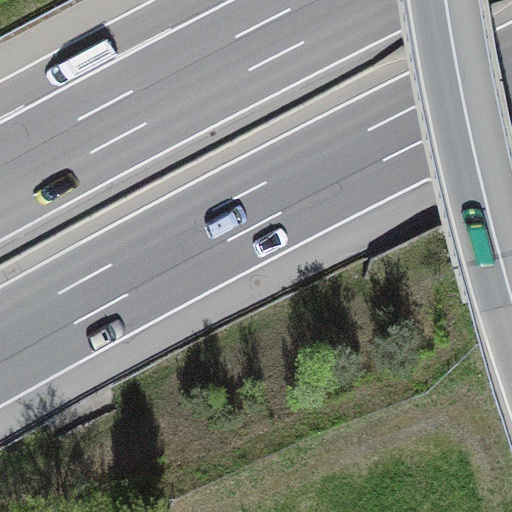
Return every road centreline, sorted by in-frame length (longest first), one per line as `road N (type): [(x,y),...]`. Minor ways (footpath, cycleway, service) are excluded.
road 1 (motorway): [(0,346),(511,79)]
road 2 (motorway): [(345,0),(0,182)]
road 3 (motorway): [(511,353),(455,153),(428,0)]
